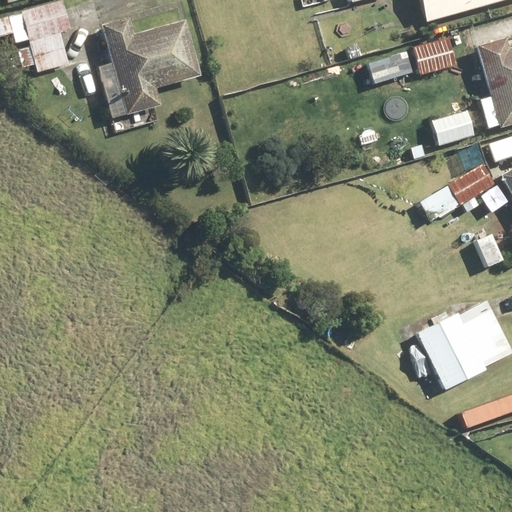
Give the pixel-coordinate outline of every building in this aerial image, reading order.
[(511,1),(511,0),(400,0),(401,1),(403,0),(409,0),(418,28),(511,1)] [(8,19),(3,20),(3,21),(0,21),(0,39),(7,38),(10,48),(22,44),(24,50),(13,53),(18,71),(29,68),(31,76),(64,67),(55,36),(65,34),(56,3),(36,9),(36,10),(14,16),(15,17),(8,19)] [(123,23),(94,30),(104,68),(90,72),(104,124),(153,111),(149,94),(195,82),(179,25),(127,39),(123,23)] [(315,37),(256,54),(263,75),(321,58),(315,37)] [(442,42),(407,52),(414,79),(449,70),(442,42)] [(493,133),(511,127),(511,50),(501,54),(498,43),(469,52),(484,102),(472,105),(481,133),(492,130),(493,133)] [(407,77),(400,55),(361,67),(368,88),(407,77)] [(469,140),(462,116),(425,125),(432,150),(469,140)] [(490,189),(477,168),(414,206),(426,226),(453,209),(453,211),(490,189)] [(511,169),(492,181),(511,215),(511,235),(503,241),(511,257),(511,169)] [(452,318),(409,337),(438,395),(480,375),(478,372),(508,357),(482,304),(452,319),(452,318)] [(461,390),(443,398),(454,422),(472,414),(461,390)]
